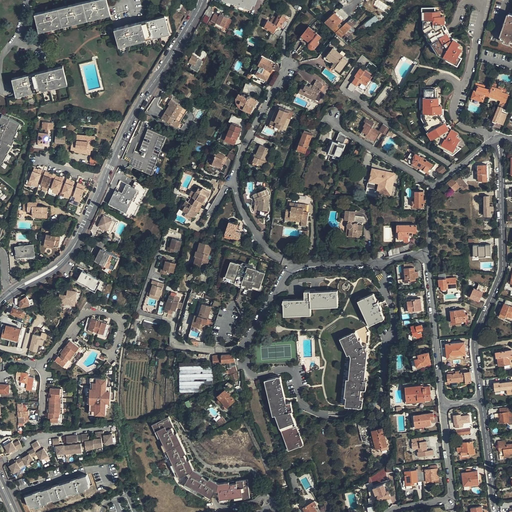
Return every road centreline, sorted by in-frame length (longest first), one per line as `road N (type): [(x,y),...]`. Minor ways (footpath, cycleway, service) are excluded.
road 1 (residential): [(481,400),(476,332),(503,268),(496,139)]
road 2 (residential): [(289,64),(239,154),(235,186),(268,250),(294,268)]
road 3 (tertiary): [(202,0),(104,179)]
road 4 (tertiary): [(104,179),(68,254),(0,304)]
road 5 (residential): [(443,405),(452,500),(391,511)]
road 6 (residential): [(425,251),(443,405)]
road 7 (residential): [(268,374),(252,376),(243,357),(294,268)]
road 8 (residential): [(294,268),(425,251)]
road 9 (residential): [(326,118),(432,185)]
